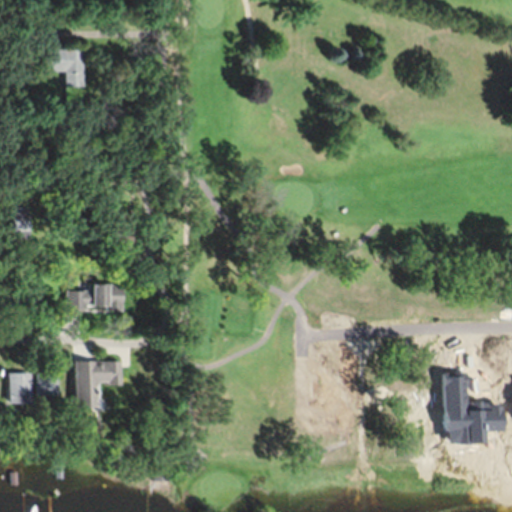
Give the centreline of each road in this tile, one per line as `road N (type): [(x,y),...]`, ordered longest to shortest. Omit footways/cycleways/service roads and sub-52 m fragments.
road 1 (residential): [(158,336),(167,300),(149,215),(164,0)]
road 2 (residential): [(0,342),(140,345),(158,336)]
road 3 (residential): [(0,190),(152,186)]
